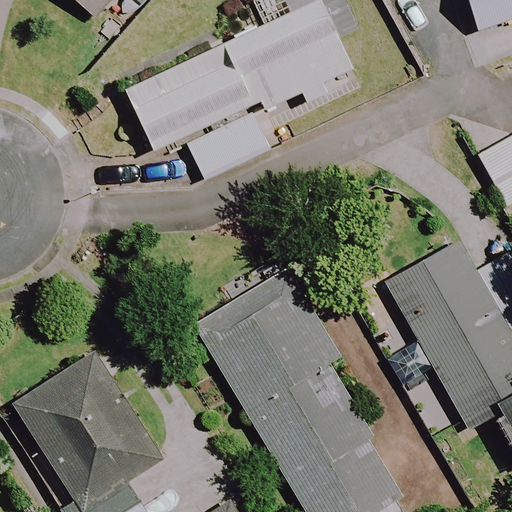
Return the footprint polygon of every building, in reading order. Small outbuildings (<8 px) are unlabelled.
[(68,0),(107,31),(132,0),(68,0)] [(511,0),(458,0),(471,35),(511,20),(511,0)] [(257,116),(297,97),(302,107),(327,95),(322,85),(351,72),(318,1),(122,94),(152,156),(179,143),(199,186),(274,151),(257,116)] [(511,205),(511,139),(476,159),(503,210),(511,205)] [(511,461),(511,256),(472,278),(453,243),(379,283),(462,435),(490,420),(511,461)] [(341,363),(287,272),(192,329),(302,511),(404,511),(364,446),(371,441),(329,370),(341,363)] [(94,357),(11,410),(76,511),(80,511),(160,461),(94,357)] [(233,511),(217,486),(175,511),(233,511)]
